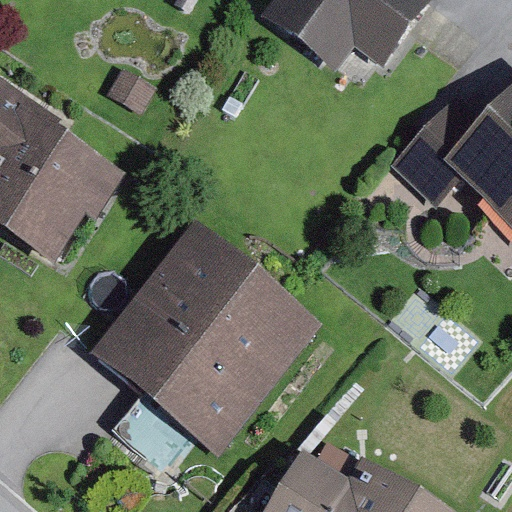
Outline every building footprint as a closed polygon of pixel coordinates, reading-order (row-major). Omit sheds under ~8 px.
[(435,0),(284,0),(265,26),(337,77),(353,54),(383,76),(438,2),(435,0)] [(158,95),(122,75),(107,102),(143,122),(158,95)] [(96,232),(126,184),(57,141),(63,131),(0,91),(0,241),(54,275),(85,226),(96,232)] [(458,103),(392,173),(437,215),(461,190),(511,237),(511,102),(486,130),(458,103)] [(321,331),(195,233),(91,367),(218,464),(321,331)] [(433,511),(363,469),(352,488),(304,459),(271,511),(433,511)]
